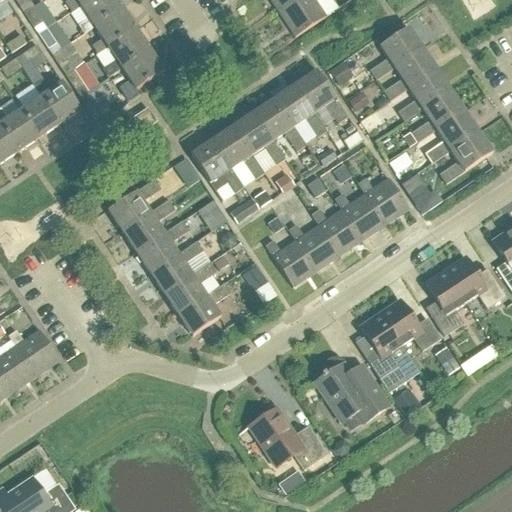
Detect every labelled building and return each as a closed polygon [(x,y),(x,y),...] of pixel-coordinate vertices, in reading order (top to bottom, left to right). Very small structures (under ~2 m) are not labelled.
[(12,0),(19,11),(28,5),(24,0),(12,0)] [(72,15),(80,10),(94,0),(73,0),(74,1),(66,6),(72,15)] [(94,31),(122,12),(113,0),(94,0),(80,10),(88,22),(78,28),(84,37),(94,31)] [(302,0),(267,0),(278,16),(302,0)] [(302,0),(278,16),(294,40),(324,20),(314,4),(320,0),(302,0)] [(33,32),(42,26),(32,11),(24,17),(33,32)] [(107,51),(135,33),(122,12),(94,31),(102,42),(91,49),(97,58),(107,51)] [(393,71),(421,52),(407,31),(379,50),(387,62),(369,74),(375,84),(394,72),(393,71)] [(47,52),(56,47),(46,32),(37,38),(47,52)] [(121,72),(149,54),(135,33),(107,51),(115,64),(102,72),(107,81),(121,71),(121,72)] [(11,56),(26,47),(20,39),(6,48),(11,56)] [(26,67),(41,57),(35,49),(21,59),(26,67)] [(407,92),(435,73),(421,52),(393,71),(394,72),(401,83),(382,95),(389,105),(408,92),(407,92)] [(61,73),(69,68),(60,53),(51,58),(61,73)] [(135,94),(163,75),(149,54),(121,72),(135,94)] [(0,72),(5,81),(21,71),(15,62),(0,72)] [(339,68),(329,74),(338,88),(348,81),(339,68)] [(421,113),(449,94),(435,73),(407,92),(408,92),(415,103),(396,116),(403,126),(421,113)] [(83,88),(73,74),(65,79),(75,94),(83,88)] [(313,117),(314,117),(325,109),(337,128),(347,121),(316,75),(294,89),(313,117)] [(41,100),(40,100),(58,129),(80,114),(61,86),(51,93),(42,81),(33,87),(41,100)] [(326,135),(314,117),(313,117),(294,89),(274,103),(293,131),(304,123),(316,142),(326,135)] [(435,133),(463,115),(449,94),(421,113),(429,124),(410,136),(417,146),(435,134),(435,133)] [(97,109),(87,95),(79,100),(89,115),(97,109)] [(37,142),(58,129),(40,100),(19,114),(37,142)] [(357,100),(349,105),(355,115),(363,109),(357,100)] [(305,149),(293,131),(274,103),(253,117),(272,145),(272,144),(283,137),(295,156),(305,149)] [(37,142),(19,114),(8,121),(0,110),(0,131),(17,156),(37,142)] [(136,138),(156,125),(147,111),(127,124),(136,138)] [(449,154),(477,135),(463,115),(435,133),(435,134),(443,145),(424,157),(431,167),(449,155),(449,154)] [(285,163),(272,144),(272,145),(253,117),(232,131),(251,159),(251,158),(262,151),(275,170),(285,163)] [(0,166),(17,156),(0,131),(0,166)] [(264,177),(251,158),(251,159),(232,131),(211,144),(230,173),(231,172),(242,165),(254,183),(264,177)] [(356,135),(342,145),(348,153),(362,143),(356,135)] [(449,154),(449,155),(457,166),(438,178),(445,188),(491,157),(477,135),(449,154)] [(408,137),(402,141),(409,150),(415,146),(408,137)] [(243,191),(231,172),(230,173),(211,144),(190,159),(209,187),(221,179),(233,197),(243,191)] [(329,152),(315,162),(321,170),(335,161),(329,152)] [(403,154),(386,164),(393,175),(410,165),(403,154)] [(343,169),(333,176),(339,185),(349,179),(343,169)] [(286,178),(275,186),(282,196),(293,189),(286,178)] [(414,180),(401,189),(414,208),(427,200),(414,180)] [(316,181),(305,189),(313,202),(325,194),(316,181)] [(365,182),(356,188),(360,193),(364,198),(384,229),(385,228),(408,213),(388,182),(372,193),(365,182)] [(149,217),(149,216),(142,205),(160,193),(154,183),(107,214),(121,235),(149,217)] [(265,195),(254,203),(259,211),(270,203),(265,195)] [(364,198),(349,208),(342,198),(333,203),(341,214),(361,244),(384,229),(364,198)] [(237,226),(259,211),(252,200),(230,215),(237,226)] [(319,213),(310,219),(318,229),(338,259),(361,244),(341,214),(333,203),(319,213)] [(163,237),(156,226),(174,214),(168,204),(149,216),(149,217),(121,235),(135,256),(163,237)] [(213,204),(195,215),(209,236),(226,225),(213,204)] [(276,222),(268,227),(273,235),(281,229),(276,222)] [(177,258),(170,247),(188,234),(181,225),(163,237),(135,256),(149,277),(177,258)] [(296,229),(287,234),(295,245),(315,275),(338,259),(318,229),(303,239),(296,229)] [(511,234),(510,232),(491,244),(506,266),(495,273),(511,298),(511,234)] [(227,236),(221,240),(222,248),(228,251),(235,246),(234,239),(227,236)] [(295,245),(280,255),(273,244),(264,250),(272,260),(271,261),(292,291),(315,275),(295,245)] [(191,279),(191,278),(184,268),(202,255),(195,245),(177,258),(149,277),(163,298),(191,279)] [(223,260),(214,266),(218,273),(228,267),(223,260)] [(444,274),(465,307),(477,299),(486,313),(504,301),(491,280),(481,287),(464,261),(444,274)] [(205,300),(205,299),(198,288),(216,276),(209,266),(191,278),(191,279),(163,298),(177,319),(205,300)] [(253,269),(241,277),(253,295),(265,287),(253,269)] [(453,314),(465,307),(444,274),(424,287),(441,313),(430,320),(443,340),(462,328),(453,314)] [(205,300),(177,319),(191,340),(219,321),(212,309),(230,297),(223,287),(205,299),(205,300)] [(379,318),(401,350),(412,342),(421,355),(440,343),(426,323),(416,329),(399,304),(379,318)] [(389,358),(401,350),(379,318),(359,331),(376,356),(366,363),(379,383),(398,371),(389,358)] [(32,383),(59,365),(39,335),(23,345),(15,334),(8,340),(15,351),(11,353),(32,383)] [(490,347),(477,356),(484,366),(497,358),(490,347)] [(445,352),(434,359),(440,369),(452,361),(445,352)] [(32,383),(11,353),(0,360),(0,392),(6,401),(32,383)] [(388,410),(372,386),(360,368),(349,376),(343,368),(345,367),(343,364),(339,362),(336,361),(332,361),(329,363),(326,365),(324,369),(323,372),(324,376),(321,378),(322,381),(314,386),(341,426),(354,417),(362,428),(376,418),(388,410)] [(392,404),(404,421),(420,410),(408,392),(392,404)] [(303,473),(327,457),(314,437),(300,447),(276,412),(248,430),(275,470),(293,458),(303,473)] [(297,475),(288,482),(295,493),(304,487),(297,475)] [(73,511),(58,488),(42,498),(31,482),(6,498),(2,492),(0,493),(0,511),(73,511)]
